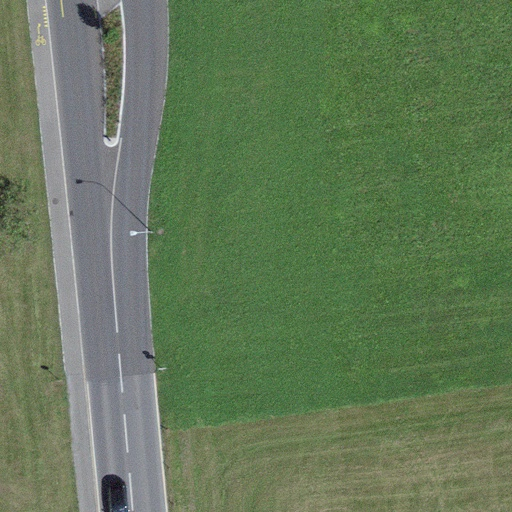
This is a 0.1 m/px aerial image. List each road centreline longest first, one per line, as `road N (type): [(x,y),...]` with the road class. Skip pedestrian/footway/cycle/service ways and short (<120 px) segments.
road 1 (secondary): [(76,0),(121,372)]
road 2 (secondary): [(121,372),(120,262),(141,118),(141,0)]
road 3 (secondary): [(121,372),(133,511)]
